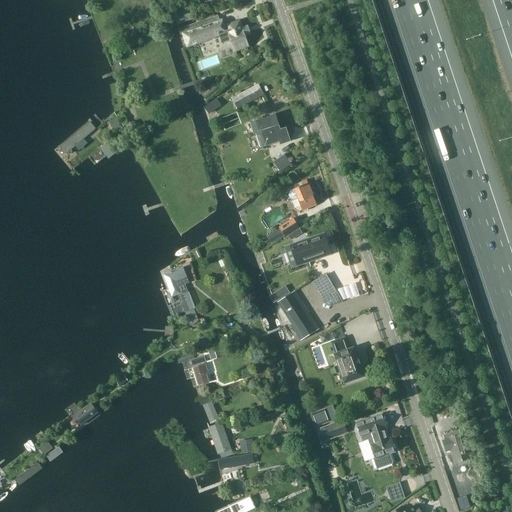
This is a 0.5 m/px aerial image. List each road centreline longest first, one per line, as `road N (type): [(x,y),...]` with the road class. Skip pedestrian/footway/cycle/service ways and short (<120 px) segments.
road 1 (tertiary): [(452,511),(278,0)]
road 2 (motorway): [(409,0),(511,307)]
